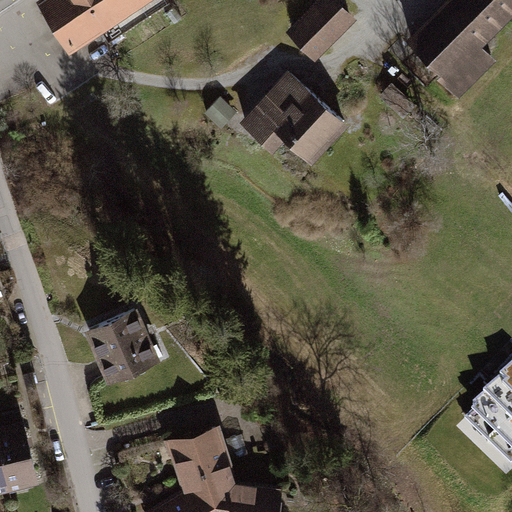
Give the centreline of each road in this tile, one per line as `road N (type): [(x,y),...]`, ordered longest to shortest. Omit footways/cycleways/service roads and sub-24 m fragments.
road 1 (unclassified): [(92,511),(0,193)]
road 2 (unknown): [(73,438),(198,405),(266,433)]
